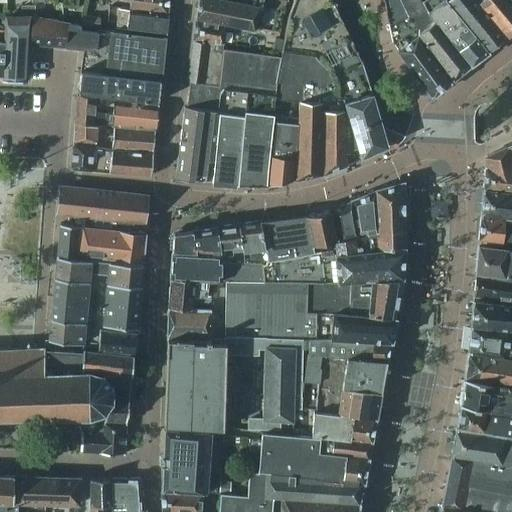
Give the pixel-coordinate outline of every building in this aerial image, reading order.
[(128,0),(128,9),(166,14),(167,0),(128,0)] [(230,0),(197,0),(195,17),(226,24),(253,29),(258,6),(230,0)] [(342,98),(344,110),(345,163),(387,145),(381,127),(370,93),(360,59),(334,6),(332,1),(331,0),(292,0),(287,17),(283,39),(281,50),(314,55),(328,68),(336,98),(342,98)] [(383,0),(388,23),(388,24),(406,16),(406,15),(398,0),(383,0)] [(433,20),(425,10),(420,0),(398,0),(406,15),(407,15),(417,32),(418,34),(446,72),(451,79),(469,63),(433,20)] [(445,0),(440,0),(425,10),(433,20),(469,63),(487,50),(445,0)] [(476,1),(475,0),(445,0),(487,50),(506,35),(476,1)] [(475,0),(476,1),(506,35),(511,29),(511,5),(507,0),(475,0)] [(21,16),(30,16),(31,16),(34,16),(34,6),(21,6),(21,16)] [(164,34),(166,14),(128,9),(120,8),(117,28),(125,29),(156,33),(164,34)] [(79,25),(80,25),(98,28),(100,17),(81,14),(79,25)] [(392,42),(396,49),(416,35),(418,34),(417,32),(407,15),(406,15),(406,16),(388,24),(392,42)] [(21,16),(5,16),(3,34),(3,41),(0,40),(0,79),(26,80),(30,16),(21,16)] [(29,43),(64,46),(67,23),(31,16),(30,35),(29,43)] [(221,52),(226,24),(195,17),(192,40),(214,44),(213,51),(221,52)] [(90,50),(94,50),(97,32),(79,30),(80,25),(79,25),(67,23),(64,46),(83,48),(90,50)] [(164,37),(156,36),(97,30),(97,32),(94,50),(161,58),(164,37)] [(445,73),(416,35),(396,49),(412,69),(431,95),(450,80),(445,73)] [(274,38),(272,49),(281,50),(283,39),(274,38)] [(213,51),(214,44),(192,40),(187,80),(204,83),(204,84),(217,86),(221,52),(213,51)] [(83,48),(80,68),(104,70),(152,77),(159,77),(161,58),(94,50),(90,50),(83,48)] [(272,113),(276,80),(279,57),(223,50),(221,52),(217,86),(204,84),(204,83),(187,80),(184,106),(218,111),(218,113),(219,113),(227,114),(242,116),(243,116),(244,111),(261,113),(272,114),(272,113)] [(319,110),(321,110),(344,110),(342,98),(336,98),(328,68),(314,55),(281,50),(279,57),(276,80),(280,80),(279,89),(290,90),(290,101),(297,101),(319,102),(319,110)] [(77,92),(85,92),(149,101),(157,102),(157,100),(157,99),(159,81),(160,79),(152,78),(103,73),(104,70),(80,68),(77,92)] [(76,95),(74,123),(93,125),(93,113),(94,99),(84,96),(76,95)] [(111,114),(93,113),(93,125),(97,126),(110,127),(110,125),(154,129),(157,106),(112,101),(111,114)] [(297,114),(296,125),(293,178),(320,173),(319,110),(319,102),(297,101),(297,114)] [(218,113),(218,111),(184,106),(183,106),(174,179),(180,179),(204,181),(207,160),(213,161),(219,113),(218,113)] [(344,110),(321,110),(321,172),(345,163),(344,110)] [(244,111),(243,116),(237,176),(237,184),(265,185),(265,184),(267,164),(272,114),(261,113),(244,111)] [(204,181),(211,182),(235,184),(236,176),(242,116),(227,114),(219,113),(213,161),(207,160),(204,181)] [(272,114),(267,164),(265,184),(293,178),(296,125),(297,114),(272,113),(272,114)] [(73,141),(81,142),(95,143),(96,139),(97,126),(93,125),(74,123),(73,141)] [(112,149),(152,153),(154,130),(146,129),(114,127),(112,149)] [(70,168),(90,170),(92,148),(80,145),(72,144),(70,168)] [(484,168),(511,171),(511,157),(506,146),(494,151),(486,156),(484,160),(484,168)] [(90,170),(108,172),(150,176),(150,167),(151,168),(151,161),(152,153),(112,149),(112,151),(92,148),(90,170)] [(511,171),(484,168),(482,189),(511,191),(511,171)] [(376,231),(371,232),(371,237),(367,238),(367,250),(404,246),(403,188),(401,187),(398,185),(397,183),(376,189),(377,231),(376,231)] [(68,224),(79,225),(94,226),(134,231),(135,220),(140,220),(142,195),(63,187),(60,212),(69,213),(68,224)] [(511,191),(482,189),(480,214),(511,217),(511,191)] [(374,191),(350,200),(356,234),(371,232),(376,231),(374,191)] [(358,240),(356,234),(350,200),(332,208),(338,240),(353,237),(354,241),(358,240)] [(305,215),(312,246),(335,241),(329,209),(305,215)] [(511,217),(480,214),(478,239),(511,243),(511,217)] [(260,220),(260,221),(264,247),(267,260),(313,252),(312,246),(305,215),(260,220)] [(242,250),(264,247),(260,221),(259,221),(259,220),(238,223),(239,238),(242,250)] [(60,254),(76,256),(141,264),(144,232),(134,231),(94,226),(79,225),(68,224),(59,223),(56,254),(60,254)] [(220,252),(242,250),(239,238),(238,223),(216,226),(219,245),(220,252)] [(191,230),(195,245),(219,245),(216,226),(191,230)] [(172,244),(195,245),(191,230),(175,232),(175,233),(173,236),(172,236),(172,244)] [(312,246),(313,252),(267,260),(260,265),(259,282),(307,282),(323,282),(401,277),(401,276),(403,247),(356,253),(354,241),(353,237),(338,240),(335,241),(312,246)] [(172,244),(169,278),(175,279),(193,279),(209,280),(220,281),(259,282),(260,265),(220,262),(220,252),(219,245),(195,245),(172,244)] [(511,248),(504,247),(503,249),(485,245),(477,244),(476,245),(477,245),(474,270),(475,270),(474,271),(511,275),(511,248)] [(134,332),(141,264),(76,256),(60,254),(56,254),(48,339),(68,340),(70,341),(71,347),(82,348),(96,349),(99,329),(134,332)] [(511,275),(474,271),(472,295),(480,296),(511,300),(511,275)] [(306,312),(331,313),(337,313),(394,317),(401,277),(323,282),(307,282),(306,312)] [(193,279),(175,279),(169,278),(167,307),(191,308),(191,307),(190,307),(192,296),(209,296),(209,280),(193,279)] [(224,336),(308,338),(314,338),(330,338),(331,313),(306,312),(307,282),(259,282),(220,281),(209,280),(209,296),(208,339),(210,339),(210,337),(224,338),(224,336)] [(167,307),(166,338),(208,339),(209,296),(192,296),(190,307),(191,307),(191,308),(167,307)] [(511,303),(472,300),(470,324),(511,328),(511,303)] [(331,313),(330,338),(372,340),(390,341),(394,317),(337,313),(331,313)] [(511,328),(470,324),(467,352),(511,358),(511,328)] [(96,350),(132,354),(134,332),(99,329),(96,349),(96,350)] [(261,430),(260,433),(285,435),(286,427),(293,427),(293,409),(302,409),(303,391),(300,391),(301,348),(307,348),(308,338),(224,336),(224,338),(210,337),(210,339),(208,339),(166,338),(165,355),(166,355),(163,425),(222,429),(224,354),(258,355),(258,349),(263,350),(261,417),(247,417),(247,429),(261,430)] [(336,413),(340,387),(345,358),(368,359),(372,340),(330,338),(314,338),(308,338),(307,348),(307,349),(307,353),(304,382),(317,383),(314,411),(336,413)] [(63,416),(70,417),(72,417),(86,416),(86,419),(89,419),(89,416),(102,412),(110,400),(112,401),(113,399),(110,398),(110,387),(114,385),(113,383),(110,385),(103,375),(104,373),(102,372),(101,374),(89,370),(89,367),(86,367),(86,370),(79,370),(79,368),(80,368),(82,348),(71,347),(70,341),(68,340),(48,339),(44,339),(44,347),(36,347),(36,344),(33,344),(33,347),(31,347),(10,348),(10,345),(6,345),(7,348),(0,348),(0,417),(6,417),(6,421),(9,421),(9,417),(26,417),(26,421),(29,421),(29,417),(46,416),(46,420),(49,421),(49,416),(63,416)] [(390,342),(390,341),(372,340),(368,359),(386,359),(386,358),(387,358),(390,342)] [(96,350),(96,349),(82,348),(80,368),(79,368),(79,370),(86,370),(86,367),(89,367),(89,370),(101,374),(102,372),(104,373),(103,375),(130,378),(132,354),(96,350)] [(511,358),(467,352),(464,376),(472,377),(511,383),(511,358)] [(345,358),(340,387),(379,391),(380,391),(386,359),(368,359),(345,358)] [(110,400),(102,412),(104,413),(103,422),(125,423),(125,422),(130,378),(103,375),(110,385),(113,383),(114,385),(110,387),(110,398),(113,399),(112,401),(110,400)] [(511,385),(471,379),(463,377),(459,402),(511,410),(511,385)] [(314,411),(317,383),(304,382),(303,391),(302,409),(293,409),(293,427),(292,435),(318,437),(320,436),(332,438),(370,442),(375,417),(336,414),(336,413),(314,411)] [(375,417),(379,391),(340,387),(336,413),(336,414),(375,417)] [(511,410),(459,402),(455,427),(511,435),(511,410)] [(86,416),(72,417),(70,417),(63,416),(62,430),(80,431),(79,452),(123,454),(125,423),(103,422),(104,413),(102,412),(89,416),(89,419),(86,419),(86,416)] [(450,455),(511,467),(511,435),(455,427),(450,455)] [(161,463),(162,463),(161,486),(160,486),(160,489),(206,493),(206,491),(216,492),(216,484),(207,483),(211,432),(163,428),(163,431),(162,456),(161,456),(161,463)] [(270,511),(272,497),(267,497),(268,472),(328,480),(332,452),(330,452),(318,451),(318,437),(292,435),(285,435),(260,433),(260,440),(257,472),(248,472),(246,495),(228,494),(219,493),(217,511),(270,511)] [(330,452),(332,452),(367,456),(370,442),(332,438),(330,452)] [(367,456),(332,452),(328,480),(362,484),(367,456)] [(511,511),(511,467),(450,455),(440,503),(489,511),(511,511)] [(280,497),(280,498),(359,503),(360,502),(359,502),(362,484),(328,480),(268,472),(267,497),(272,497),(280,497)] [(0,475),(0,503),(2,503),(2,510),(9,510),(9,511),(14,511),(14,504),(11,504),(12,475),(8,475),(0,475)] [(41,511),(42,505),(77,505),(78,477),(12,475),(11,504),(14,504),(14,511),(41,511)] [(111,507),(110,479),(90,478),(89,486),(88,511),(103,511),(104,508),(111,507)] [(118,511),(140,510),(139,478),(110,478),(110,479),(111,507),(111,511),(118,511)] [(219,481),(218,493),(219,493),(228,494),(229,481),(219,481)] [(201,511),(202,507),(202,493),(160,490),(161,511),(201,511)] [(357,511),(359,503),(280,498),(279,511),(357,511)] [(0,511),(9,511),(9,510),(2,510),(2,503),(0,503),(0,511)] [(489,511),(440,503),(438,511),(489,511)]
